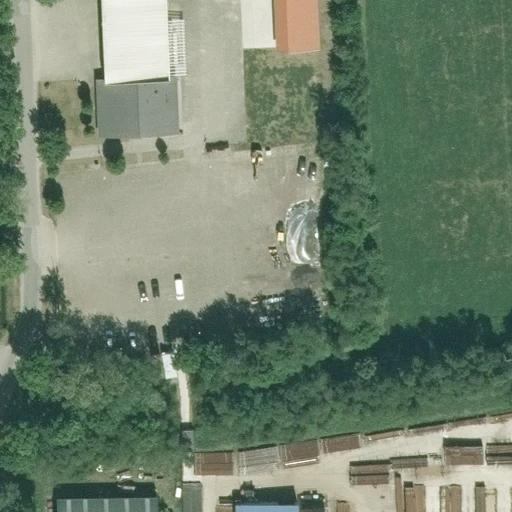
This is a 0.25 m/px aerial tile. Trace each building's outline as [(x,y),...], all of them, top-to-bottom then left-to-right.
[(165,0),(101,0),(106,77),(170,74),(165,0)] [(106,77),(96,77),(98,134),(178,130),(175,73),(170,74),(106,77)] [(511,447),(448,448),(448,476),(488,476),(488,466),(511,466),(511,447)] [(277,451),(240,452),(241,471),(277,469),(277,451)] [(195,455),(195,482),(232,482),(232,455),(195,455)] [(353,486),(389,484),(388,466),(351,468),(353,486)] [(152,511),(152,496),(57,498),(56,511),(152,511)]
